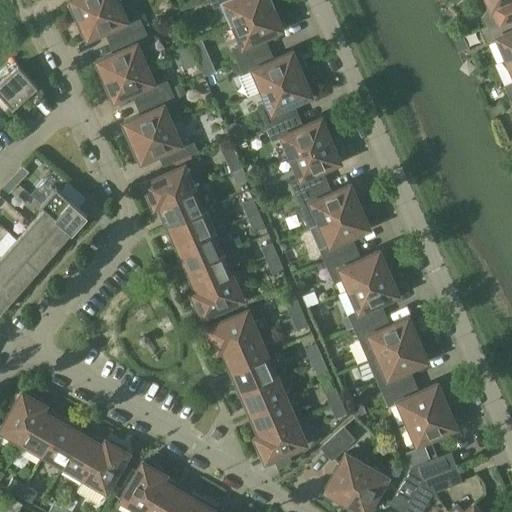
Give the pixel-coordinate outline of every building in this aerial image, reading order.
[(70,0),(72,2),(68,4),(75,19),(117,1),(119,0),(70,0)] [(211,0),(214,6),(224,2),(233,23),(275,5),(272,0),(211,0)] [(511,0),(484,0),(490,5),(490,6),(480,16),(484,25),(511,13),(511,0)] [(114,25),(119,36),(143,27),(133,6),(122,11),(117,1),(75,19),(82,34),(85,33),(87,37),(114,25)] [(282,20),(275,5),(233,23),(242,45),(233,49),(238,60),(261,50),(256,39),(281,28),(278,22),(282,20)] [(511,13),(484,25),(479,28),(485,43),(492,40),(498,39),(500,61),(511,55),(511,13)] [(119,36),(124,48),(97,60),(99,64),(95,65),(102,81),(144,62),(136,43),(147,38),(143,27),(119,36)] [(193,51),(190,44),(177,50),(180,57),(193,51)] [(266,62),(261,50),(238,60),(244,72),(253,68),(262,90),(304,71),(297,56),(294,57),(291,51),(266,62)] [(511,55),(500,61),(511,74),(511,80),(510,81),(503,84),(510,98),(511,97),(511,55)] [(215,70),(211,60),(200,65),(204,75),(215,70)] [(238,61),(231,64),(236,75),(243,72),(238,61)] [(141,87),(146,98),(169,88),(160,67),(149,72),(144,62),(102,81),(109,96),(112,95),(114,99),(141,87)] [(37,86),(18,64),(0,79),(0,94),(12,108),(37,86)] [(258,106),(267,127),(290,117),(285,105),(310,94),(307,88),(311,87),(304,71),(262,90),(267,102),(258,106)] [(181,83),(171,88),(175,98),(186,93),(181,83)] [(122,127),(129,142),(171,124),(163,105),(174,100),(169,88),(146,98),(151,109),(124,121),(126,125),(122,127)] [(295,128),(290,117),(267,127),(272,139),(282,135),(291,156),(333,138),(326,122),(323,124),(320,117),(295,128)] [(171,124),(129,142),(136,158),(139,156),(141,160),(168,148),(173,160),(196,150),(191,138),(180,143),(171,124)] [(291,182),(296,193),(319,183),(314,172),(339,161),(336,154),(340,153),(333,138),(291,156),(300,178),(291,182)] [(236,153),(225,158),(231,171),(242,166),(236,153)] [(22,165),(11,177),(17,183),(28,171),(22,165)] [(153,205),(193,187),(183,165),(143,182),(147,191),(144,192),(150,204),(153,203),(153,205)] [(242,166),(231,171),(236,184),(248,179),(242,166)] [(11,177),(2,186),(9,192),(17,183),(11,177)] [(319,183),(296,193),(310,226),(320,222),(362,204),(355,188),(352,190),(349,183),(324,194),(319,183)] [(55,186),(41,203),(72,230),(73,232),(82,222),(80,220),(86,213),(55,186)] [(168,225),(203,209),(193,187),(153,205),(154,206),(156,205),(161,217),(164,215),(168,225)] [(253,199),(242,204),(247,216),(258,212),(253,199)] [(44,207),(30,223),(57,246),(72,230),(41,203),(40,204),(44,207)] [(316,238),(325,259),(348,249),(343,238),(368,227),(365,221),(369,219),(362,204),(320,222),(325,234),(316,238)] [(203,209),(168,225),(173,234),(169,235),(175,248),(213,231),(203,209)] [(258,212),(247,216),(253,229),(264,225),(258,212)] [(30,223),(16,239),(43,263),(57,246),(30,223)] [(213,231),(175,248),(180,261),(184,259),(188,268),(222,253),(213,231)] [(16,239),(2,255),(29,279),(43,263),(16,239)] [(272,243),(261,247),(267,260),(278,256),(272,243)] [(353,261),(348,249),(325,259),(334,281),(344,277),(349,288),(391,270),(384,255),(381,256),(378,250),(353,261)] [(192,293),(232,275),(222,253),(188,268),(192,278),(189,279),(194,291),(191,292),(192,293)] [(2,255),(0,256),(0,282),(15,295),(29,279),(2,255)] [(278,256),(267,260),(272,273),(283,269),(278,256)] [(316,263),(319,268),(325,265),(323,260),(316,263)] [(349,314),(354,326),(377,316),(372,304),(397,293),(394,287),(398,285),(391,270),(349,288),(358,310),(349,314)] [(232,275),(192,293),(193,295),(190,296),(195,308),(198,307),(202,316),(242,298),(232,275)] [(0,311),(15,295),(0,282),(0,311)] [(297,299),(286,304),(291,317),(302,312),(297,299)] [(247,309),(206,326),(210,335),(207,336),(213,349),(216,347),(216,349),(257,332),(267,327),(263,318),(252,322),(247,309)] [(302,312),(291,317),(297,329),(308,325),(302,312)] [(382,327),(377,316),(354,326),(363,347),(373,343),(378,355),(420,336),(413,321),(410,323),(407,316),(382,327)] [(257,332),(216,349),(217,350),(219,349),(224,361),(228,359),(232,369),(266,354),(257,332)] [(373,371),(383,392),(406,382),(401,371),(426,360),(423,353),(427,352),(420,336),(378,355),(383,367),(373,371)] [(316,343),(305,348),(311,361),(322,356),(316,343)] [(266,354),(232,369),(236,378),(233,380),(238,392),(276,376),(266,354)] [(322,356),(311,361),(316,374),(327,369),(322,356)] [(276,376),(238,392),(244,405),(247,403),(251,413),(285,398),(276,376)] [(411,394),(406,382),(383,392),(388,404),(397,400),(407,421),(449,403),(442,387),(439,389),(436,382),(411,394)] [(335,387),(324,391),(330,405),(341,400),(335,387)] [(22,441),(44,403),(42,402),(43,400),(32,393),(30,396),(22,391),(0,428),(22,441)] [(255,437),(295,420),(285,398),(251,413),(255,422),(252,423),(257,435),(255,436),(255,437)] [(341,400),(330,405),(336,418),(347,413),(341,400)] [(44,404),(44,403),(22,441),(42,453),(63,418),(51,411),(49,414),(41,409),(44,404)] [(449,403),(407,421),(416,443),(455,426),(452,420),(456,418),(449,403)] [(75,424),(63,418),(42,453),(63,465),(82,433),(73,427),(75,424)] [(295,420),(255,437),(256,439),(253,440),(258,452),(261,451),(265,460),(305,443),(295,420)] [(321,446),(332,458),(354,438),(344,427),(321,446)] [(91,438),(82,433),(63,465),(84,477),(106,439),(105,439),(104,441),(93,435),(91,438)] [(108,440),(106,439),(84,477),(106,490),(128,452),(119,447),(121,444),(109,438),(108,440)] [(343,504),(366,464),(345,452),(324,489),(330,493),(328,496),(343,504)] [(411,467),(422,479),(455,467),(450,453),(411,467)] [(120,498),(113,510),(116,511),(141,511),(142,511),(164,473),(162,472),(164,469),(152,463),(151,465),(142,460),(120,498)] [(366,464),(343,504),(356,511),(357,511),(359,509),(363,511),(365,511),(386,476),(366,464)] [(391,503),(404,510),(422,479),(411,467),(391,503)] [(422,479),(432,491),(460,481),(455,467),(422,479)] [(165,473),(164,473),(142,511),(144,511),(168,511),(182,490),(173,485),(175,482),(163,476),(165,473)] [(12,478),(6,488),(19,495),(25,485),(12,478)] [(407,511),(419,511),(432,491),(422,479),(404,510),(407,511)] [(25,485),(19,495),(31,502),(37,492),(25,485)] [(190,495),(182,490),(168,511),(196,511),(204,499),(192,492),(190,495)] [(204,499),(196,511),(219,511),(214,509),(216,506),(204,499)] [(49,511),(64,511),(66,509),(54,501),(48,511),(49,511)] [(457,504),(448,511),(449,511),(480,511),(473,503),(463,511),(457,504)]
